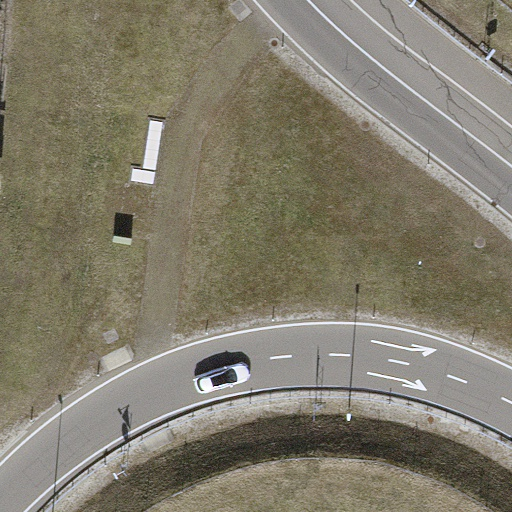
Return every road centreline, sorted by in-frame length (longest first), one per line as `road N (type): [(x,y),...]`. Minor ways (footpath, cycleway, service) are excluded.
road 1 (motorway): [(0,505),(103,416),(200,371),(257,358),(313,351),(399,360),(511,400)]
road 2 (motorway): [(511,188),(347,63),(282,0)]
